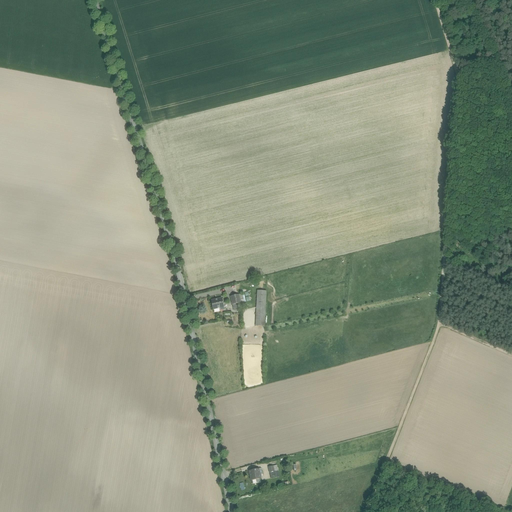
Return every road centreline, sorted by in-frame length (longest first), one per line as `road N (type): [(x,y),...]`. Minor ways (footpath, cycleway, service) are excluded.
road 1 (residential): [(94,0),(174,253),(231,511)]
road 2 (track): [(457,74),(438,325),(366,511)]
